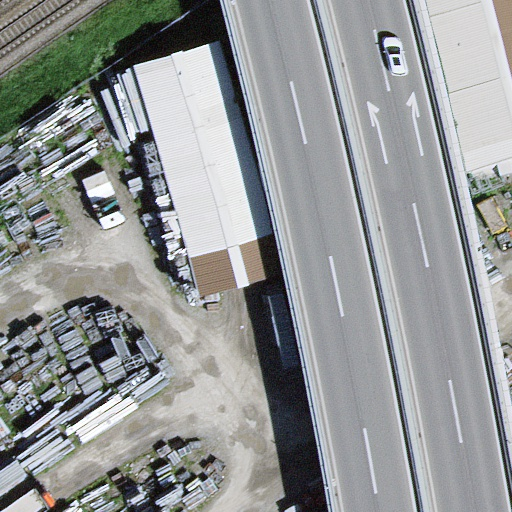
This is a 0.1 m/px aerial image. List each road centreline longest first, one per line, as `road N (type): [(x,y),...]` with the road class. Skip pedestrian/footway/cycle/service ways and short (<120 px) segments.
road 1 (motorway): [(271,0),(379,511)]
road 2 (motorway): [(473,511),(367,0)]
